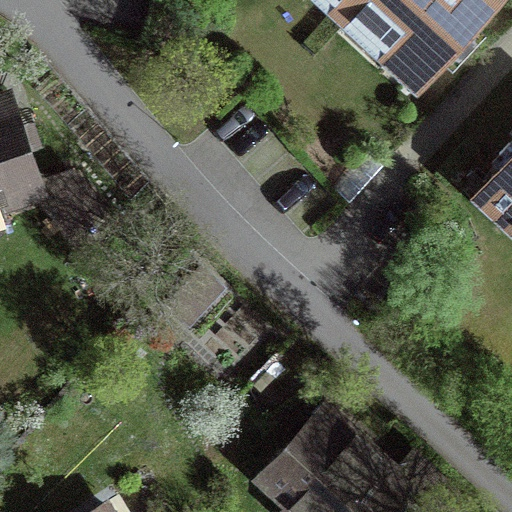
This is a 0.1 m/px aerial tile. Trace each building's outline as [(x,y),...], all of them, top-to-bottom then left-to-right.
[(337,0),(422,77),(492,0),(337,0)] [(0,233),(8,231),(3,214),(38,203),(47,200),(41,179),(12,89),(0,92),(0,233)] [(511,156),(483,187),(511,213),(511,156)] [(75,168),(41,179),(47,200),(38,203),(69,244),(111,217),(75,168)] [(166,301),(189,322),(223,285),(201,264),(187,279),(166,301)] [(301,511),(390,511),(412,488),(410,487),(325,406),(261,475),(301,511)] [(431,464),(410,487),(412,488),(435,511),(468,511),(475,504),(431,464)] [(108,511),(103,503),(87,511),(108,511)]
